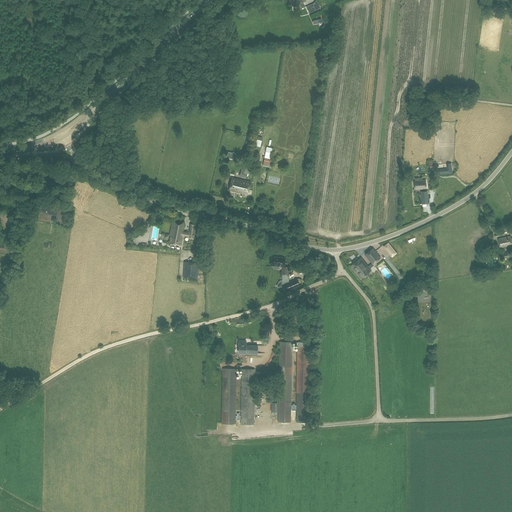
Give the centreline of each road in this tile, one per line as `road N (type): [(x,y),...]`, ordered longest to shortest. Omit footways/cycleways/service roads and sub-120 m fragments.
road 1 (track): [(0,409),(112,345),(273,305)]
road 2 (unclassified): [(68,144),(91,172),(169,207),(335,250)]
road 3 (unclassified): [(511,414),(381,417),(372,309),(343,269)]
road 4 (unclassified): [(335,250),(442,213),(481,187),(511,152)]
road 5 (secondary): [(61,135),(208,0)]
